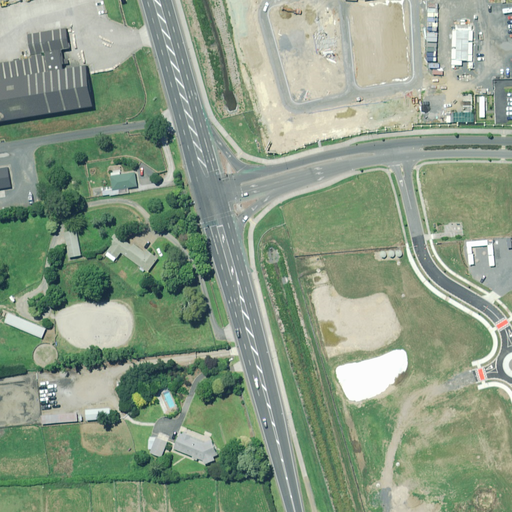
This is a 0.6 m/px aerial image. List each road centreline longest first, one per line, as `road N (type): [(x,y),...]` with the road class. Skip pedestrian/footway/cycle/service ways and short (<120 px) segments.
road 1 (secondary): [(292,511),(207,202)]
road 2 (secondary): [(232,235),(298,511)]
road 3 (residential): [(399,156),(422,254),(439,278),(492,312),(511,346)]
road 4 (secondary): [(203,189),(147,0)]
road 5 (tertiary): [(260,173),(397,144)]
road 6 (secondary): [(330,167),(265,200),(232,235)]
